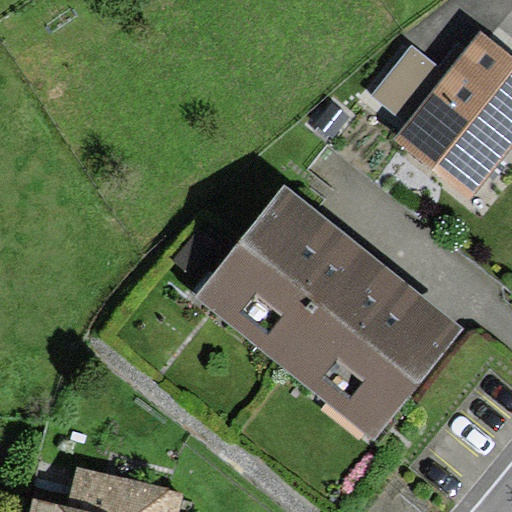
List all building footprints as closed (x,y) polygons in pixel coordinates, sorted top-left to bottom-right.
[(377,90),(413,116),(449,68),(414,41),(377,90)] [(511,67),(483,44),(414,131),(473,179),(511,129),(511,67)] [(368,399),(384,411),(445,335),(281,203),(220,280),(235,292),(227,303),(360,409),(368,399)] [(455,359),(481,370),(495,337),(469,326),(455,359)] [(67,511),(44,511),(35,510),(34,511),(175,511),(179,495),(78,470),(67,511)]
